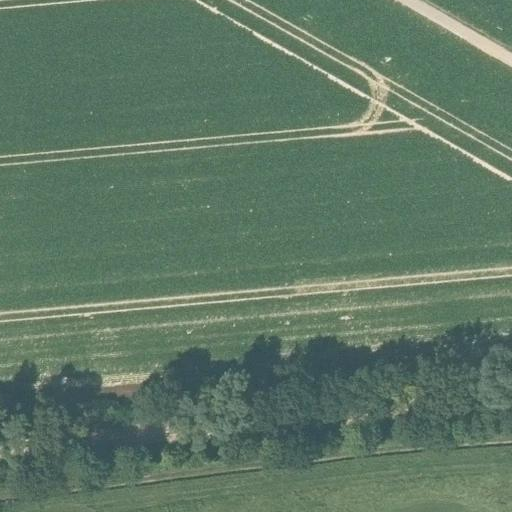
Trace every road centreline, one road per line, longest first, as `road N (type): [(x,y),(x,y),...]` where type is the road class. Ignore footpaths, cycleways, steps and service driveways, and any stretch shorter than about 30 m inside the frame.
road 1 (unclassified): [(511,397),(0,450)]
road 2 (track): [(0,494),(511,441)]
road 3 (track): [(403,0),(511,61)]
